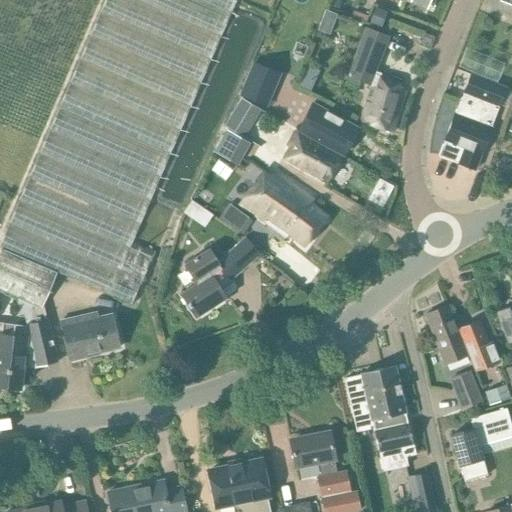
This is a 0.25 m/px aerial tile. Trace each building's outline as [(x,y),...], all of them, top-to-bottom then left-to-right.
[(31,0),(29,8),(67,22),(73,7),(53,0),(31,0)] [(403,0),(426,9),(428,0),(403,0)] [(23,26),(61,39),(67,22),(29,8),(23,26)] [(371,22),(381,26),(386,13),(376,9),(371,22)] [(16,46),(54,59),(61,39),(23,26),(16,46)] [(378,72),(391,36),(365,27),(347,77),(373,86),(361,122),(392,132),(404,90),(400,85),(398,93),(400,83),(399,82),(390,79),(391,75),(378,72)] [(48,77),(54,59),(16,46),(10,63),(48,77)] [(121,76),(163,93),(170,76),(184,81),(191,63),(150,47),(146,57),(132,51),(121,76)] [(243,96),(242,96),(265,107),(280,74),(255,65),(243,96)] [(163,93),(121,76),(112,99),(125,105),(121,115),(161,131),(168,114),(156,110),(163,93)] [(505,89),(470,76),(455,114),(438,156),(475,170),(481,154),(491,128),(505,89)] [(225,127),(243,137),(259,109),(242,99),(225,127)] [(313,105),(299,130),(343,155),(357,130),(313,105)] [(127,127),(106,118),(92,152),(122,165),(120,172),(141,181),(146,169),(140,167),(150,143),(125,133),(127,127)] [(249,143),(227,130),(214,152),(236,165),(249,143)] [(285,160),(326,183),(340,156),(295,131),(286,147),(290,149),(285,160)] [(327,215),(311,204),(313,201),(278,174),(274,180),(263,171),(239,202),(266,222),(266,223),(285,238),(288,234),(303,246),(327,215)] [(0,387),(21,390),(24,360),(35,361),(36,367),(57,363),(42,305),(57,273),(131,305),(154,252),(132,242),(139,224),(28,177),(0,242),(0,248),(0,249),(0,250),(0,251),(0,291),(16,299),(15,314),(23,315),(26,327),(0,323),(0,387)] [(221,216),(242,231),(252,219),(230,203),(221,216)] [(230,280),(260,254),(245,237),(217,262),(209,250),(185,265),(186,267),(184,272),(191,282),(196,282),(196,284),(180,294),(195,317),(225,298),(221,291),(233,284),(230,280)] [(445,365),(467,356),(448,305),(425,314),(445,365)] [(511,341),(511,305),(496,312),(508,343),(511,341)] [(60,322),(69,360),(119,348),(112,315),(97,318),(96,314),(60,322)] [(469,354),(477,371),(500,362),(492,342),(487,344),(478,321),(459,329),(469,354)] [(360,431),(370,429),(369,427),(372,426),(380,463),(414,455),(395,367),(344,378),(353,421),(357,420),(360,431)] [(449,381),(461,410),(482,401),(470,372),(449,381)] [(486,390),(489,403),(510,398),(506,385),(486,390)] [(460,466),(465,481),(486,475),(482,460),(483,459),(479,447),(511,437),(511,429),(506,409),(470,419),(473,428),(450,435),(459,466),(460,466)] [(306,441),(290,444),(295,468),(319,463),(321,476),(317,477),(324,511),(344,511),(359,509),(356,492),(350,494),(345,471),(336,473),(333,460),(336,460),(330,432),(305,437),(306,441)] [(270,511),(267,497),(269,496),(261,461),(208,472),(216,508),(245,501),(247,511),(270,511)] [(418,476),(426,511),(435,509),(428,474),(418,476)] [(107,493),(110,511),(185,511),(182,494),(166,497),(163,481),(107,493)] [(86,511),(84,501),(60,506),(59,502),(11,511),(86,511)] [(286,506),(286,511),(312,511),(311,502),(286,506)]
